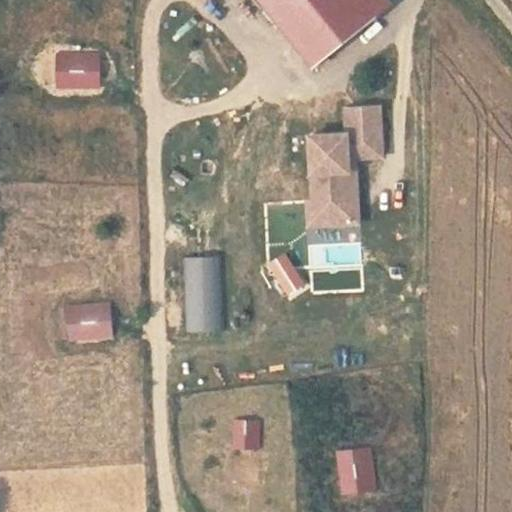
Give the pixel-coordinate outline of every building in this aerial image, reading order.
[(257,0),(305,67),(390,6),(385,0),(257,0)] [(100,90),(98,52),(53,55),(55,93),(100,90)] [(380,105),(346,107),(348,133),(311,135),(314,202),(327,202),(328,225),(359,223),(356,157),(383,156),(380,105)] [(309,226),(328,225),(327,202),(314,202),(308,203),(309,226)] [(288,302),(312,288),(287,249),(264,263),(288,302)] [(219,254),(183,256),(187,332),(224,330),(219,254)] [(65,343),(112,340),(109,303),(63,306),(65,343)] [(373,447),(337,449),(339,494),(375,493),(373,447)] [(259,486),(261,456),(233,453),(230,483),(259,486)]
